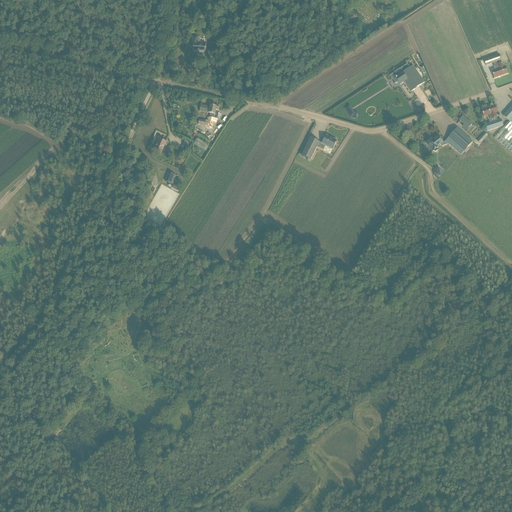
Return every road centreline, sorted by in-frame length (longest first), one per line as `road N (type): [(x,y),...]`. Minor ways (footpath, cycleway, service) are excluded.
road 1 (unclassified): [(155,82),(374,133),(511,87)]
road 2 (track): [(0,371),(33,335),(155,82)]
road 3 (unclassified): [(155,82),(0,51)]
road 4 (track): [(90,392),(0,489)]
